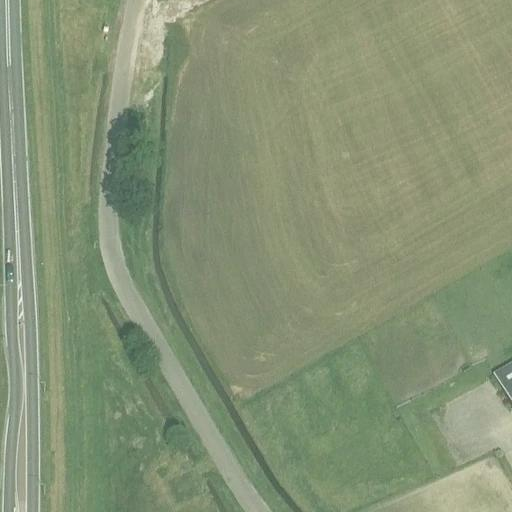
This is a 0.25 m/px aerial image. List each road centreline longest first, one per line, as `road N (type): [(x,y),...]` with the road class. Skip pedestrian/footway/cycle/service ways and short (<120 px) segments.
road 1 (unclassified): [(257,511),(141,320),(108,235),(107,147),(138,0)]
road 2 (primary): [(21,511),(24,385),(6,0)]
